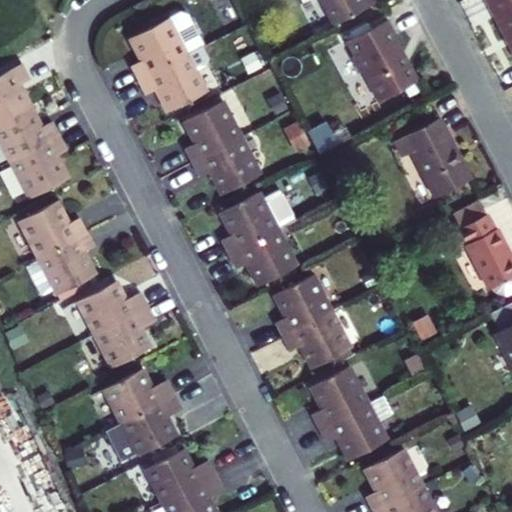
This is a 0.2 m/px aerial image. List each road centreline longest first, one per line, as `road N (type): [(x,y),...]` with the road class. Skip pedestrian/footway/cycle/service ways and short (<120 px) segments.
road 1 (residential): [(96,0),(74,39),(81,76),(308,511)]
road 2 (residential): [(429,0),(511,158)]
